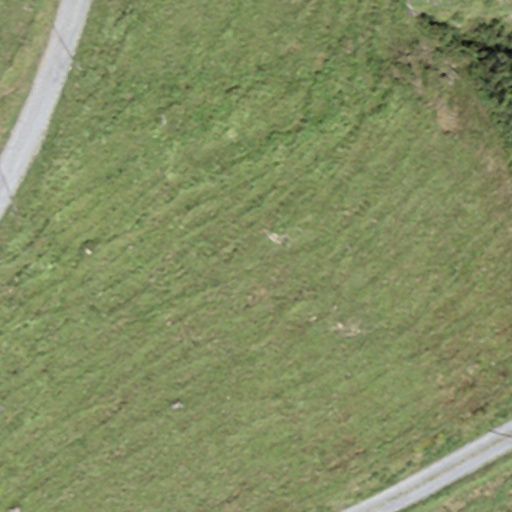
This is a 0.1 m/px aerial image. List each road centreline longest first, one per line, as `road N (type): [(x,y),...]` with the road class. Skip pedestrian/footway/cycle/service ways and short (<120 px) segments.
road 1 (track): [(80,0),(0,190)]
road 2 (track): [(374,511),(511,437)]
